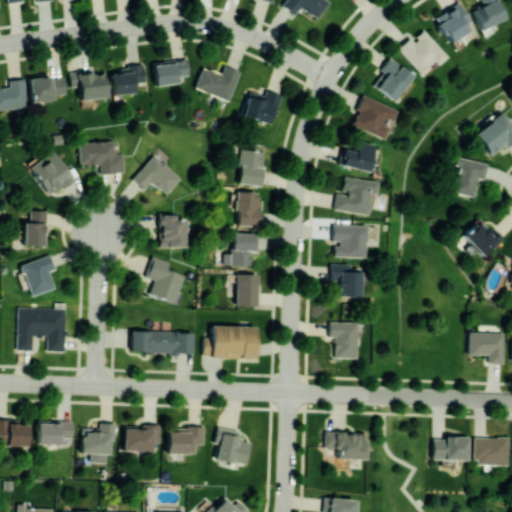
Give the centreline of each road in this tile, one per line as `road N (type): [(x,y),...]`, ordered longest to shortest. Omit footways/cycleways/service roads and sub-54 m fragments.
road 1 (residential): [(254,37),(168,23),(0,44)]
road 2 (residential): [(292,301),(298,175),(330,77)]
road 3 (residential): [(0,382),(190,389)]
road 4 (residential): [(96,386),(102,223)]
road 5 (residential): [(284,511),(289,392)]
